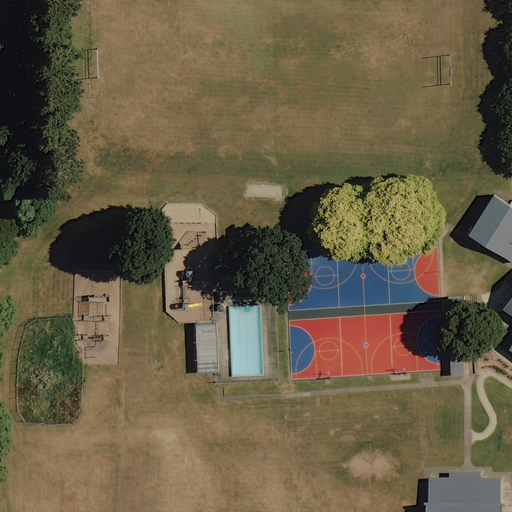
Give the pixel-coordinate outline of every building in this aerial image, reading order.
[(511,225),(491,213),(469,251),(499,268),(511,246),(511,225)] [(231,264),(213,264),(215,285),(232,284),(231,264)] [(511,300),(497,317),(511,330),(511,358),(508,365),(511,367),(511,300)] [(260,306),(230,307),(234,375),(263,374),(260,306)] [(218,372),(216,326),(197,327),(199,373),(218,372)] [(464,355),(449,355),(448,378),(464,378),(464,355)] [(433,503),(432,511),(504,511),(505,505),(433,503)]
